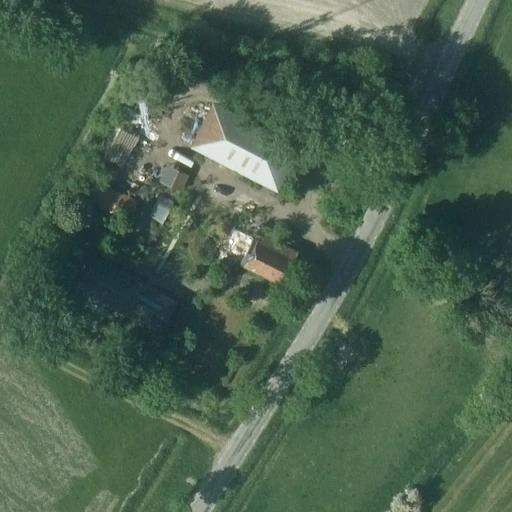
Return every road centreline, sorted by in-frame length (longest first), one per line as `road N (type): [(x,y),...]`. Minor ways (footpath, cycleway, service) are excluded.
road 1 (tertiary): [(202,511),(390,197),(483,0)]
road 2 (track): [(9,0),(278,71),(439,94)]
